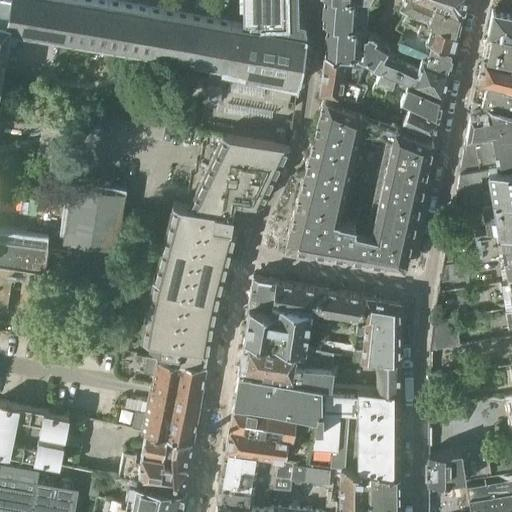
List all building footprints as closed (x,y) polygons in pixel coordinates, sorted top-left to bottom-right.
[(0,0),(0,16),(7,18),(9,18),(8,27),(54,35),(86,40),(159,52),(203,60),(212,61),(213,62),(222,63),(221,69),(223,69),(240,73),(257,77),(292,84),(297,85),(298,77),(299,74),(298,74),(304,36),(305,36),(305,34),(305,33),(304,21),(297,20),(296,0),(242,0),(243,22),(115,0),(0,0)] [(381,53),(395,58),(397,54),(386,47),(389,43),(371,32),(367,32),(367,33),(366,34),(365,34),(364,34),(363,34),(363,43),(358,42),(359,23),(355,22),(356,0),(323,0),(322,22),(326,22),(324,52),(351,55),(373,65),(381,53)] [(401,0),(398,8),(404,12),(405,11),(457,30),(457,29),(458,30),(458,28),(457,28),(461,14),(461,13),(430,0),(401,0)] [(430,0),(461,13),(462,8),(463,8),(463,6),(463,0),(430,0)] [(487,31),(511,36),(511,12),(492,9),(487,31)] [(395,24),(401,28),(429,39),(452,48),(453,44),(456,42),(457,36),(456,33),(456,31),(457,31),(457,30),(405,11),(404,12),(395,24)] [(0,70),(3,52),(8,27),(9,18),(7,18),(0,16),(0,70)] [(395,58),(391,71),(442,92),(448,69),(448,67),(422,57),(429,39),(401,28),(403,29),(394,46),(421,56),(420,59),(419,61),(418,61),(417,66),(395,58)] [(505,60),(511,61),(511,36),(487,31),(482,56),(505,60)] [(422,57),(448,67),(453,48),(452,48),(429,39),(422,57)] [(383,90),(387,80),(391,71),(395,58),(381,53),(373,65),(351,55),(324,52),(322,72),(360,79),(366,82),(372,84),(371,86),(383,90)] [(482,56),(476,79),(499,85),(505,60),(482,56)] [(499,85),(511,88),(511,61),(505,60),(499,85)] [(404,86),(399,99),(437,116),(440,101),(442,92),(391,71),(387,80),(404,86)] [(359,97),(366,82),(360,79),(322,72),(320,88),(324,90),(357,102),(359,97)] [(472,99),(511,108),(511,88),(499,85),(476,79),(472,99)] [(220,87),(208,85),(207,85),(204,98),(205,99),(218,101),(220,87)] [(274,85),(271,96),(289,100),(291,89),(274,85)] [(322,96),(318,113),(340,118),(343,103),(322,94),(322,96)] [(437,116),(399,99),(394,111),(404,116),(403,120),(433,134),(437,116)] [(459,170),(511,160),(511,108),(472,99),(465,133),(459,170)] [(343,103),(340,118),(335,136),(335,138),(355,142),(362,110),(343,103)] [(317,114),(313,131),(335,136),(340,118),(318,113),(317,113),(317,114)] [(394,123),(388,148),(410,153),(414,131),(394,123)] [(274,141),(284,142),(286,131),(276,129),(274,141)] [(206,204),(209,207),(234,232),(236,227),(230,226),(232,211),(233,204),(234,197),(261,202),(289,143),(284,142),(274,141),(222,132),(208,130),(205,144),(202,144),(199,159),(196,158),(194,173),(190,172),(187,190),(194,191),(191,197),(189,202),(206,204)] [(313,133),(308,150),(331,155),(335,138),(335,136),(313,131),(312,133),(313,133)] [(410,153),(428,157),(432,140),(433,139),(414,131),(410,153)] [(335,138),(331,155),(331,156),(351,161),(355,142),(335,138)] [(388,148),(384,167),(406,171),(410,153),(388,148)] [(308,151),(304,168),(327,174),(331,156),(331,155),(308,150),(308,151)] [(406,171),(424,176),(428,159),(428,157),(410,153),(406,171)] [(331,156),(327,174),(327,175),(346,179),(351,161),(331,156)] [(481,199),(511,194),(511,160),(459,170),(453,203),(481,199)] [(384,167),(380,185),(401,190),(406,171),(384,167)] [(303,169),(299,187),(323,192),(327,175),(327,174),(304,168),(303,168),(303,169)] [(401,190),(420,194),(424,177),(424,176),(406,171),(401,190)] [(327,175),(323,192),(323,193),(342,197),(346,179),(327,175)] [(0,263),(13,265),(104,279),(109,248),(115,248),(123,192),(74,184),(65,241),(70,242),(68,255),(46,252),(48,244),(0,236),(0,263)] [(380,185),(376,204),(397,209),(401,190),(380,185)] [(299,188),(294,205),(319,211),(323,193),(323,192),(299,187),(298,188),(299,188)] [(397,209),(416,213),(420,196),(420,194),(401,190),(397,209)] [(323,193),(319,211),(338,215),(342,197),(323,193)] [(500,229),(511,226),(511,194),(481,199),(486,229),(499,227),(500,229)] [(153,373),(150,387),(199,396),(200,395),(200,392),(202,378),(207,353),(214,315),(220,287),(234,232),(209,207),(206,204),(189,202),(188,203),(172,200),(153,275),(146,304),(141,336),(154,338),(153,347),(169,350),(168,359),(146,355),(143,371),(153,373)] [(393,228),(393,227),(397,209),(376,204),(372,223),(393,228)] [(294,206),(289,223),(314,229),(319,211),(294,205),(293,206),(294,206)] [(397,209),(393,227),(411,231),(415,214),(416,214),(416,213),(397,209)] [(319,211),(314,229),(389,246),(393,228),(372,223),(371,227),(354,223),(355,220),(338,216),(338,215),(319,211)] [(451,221),(448,237),(473,232),(471,218),(451,221)] [(290,244),(310,248),(314,229),(289,223),(289,225),(286,238),(285,238),(285,239),(286,240),(288,243),(288,244),(290,244)] [(504,254),(511,253),(511,226),(500,229),(474,233),(478,259),(504,254)] [(393,228),(389,246),(407,250),(411,233),(412,232),(411,231),(393,227),(393,228)] [(331,251),(343,253),(354,255),(399,263),(401,263),(405,260),(406,259),(405,259),(407,251),(408,250),(407,250),(389,246),(314,229),(310,248),(331,251)] [(443,263),(440,277),(467,272),(465,259),(443,263)] [(0,308),(7,309),(13,265),(0,263),(0,308)] [(253,275),(249,304),(271,307),(272,300),(275,279),(253,275)] [(297,283),(275,279),(272,300),(294,304),(297,283)] [(506,307),(511,307),(511,306),(511,279),(509,280),(502,281),(506,307)] [(308,312),(312,313),(313,308),(316,309),(320,286),(297,283),(294,304),(309,306),(308,312)] [(338,313),(342,290),(320,286),(316,309),(338,313)] [(361,322),(366,295),(342,290),(338,313),(356,315),(355,321),(361,322)] [(360,356),(375,357),(399,358),(399,353),(399,329),(400,300),(366,295),(361,322),(355,321),(355,325),(364,326),(363,342),(354,341),(354,343),(353,352),(352,355),(360,355),(360,356)] [(247,316),(244,335),(303,345),(303,346),(307,347),(312,313),(308,312),(309,306),(294,304),(272,300),(271,307),(249,304),(248,309),(246,316),(247,316)] [(431,334),(430,347),(459,343),(456,315),(433,319),(433,320),(431,334)] [(238,366),(238,367),(329,380),(333,353),(333,350),(327,349),(319,348),(307,347),(303,346),(303,345),(244,335),(238,366)] [(319,348),(327,349),(328,340),(320,339),(319,348)] [(327,349),(333,350),(336,350),(337,341),(328,340),(327,349)] [(336,350),(344,351),(345,342),(337,341),(336,350)] [(345,342),(344,351),(353,352),(354,343),(345,342)] [(375,387),(399,390),(399,358),(375,357),(375,387)] [(235,386),(233,399),(311,413),(324,416),(327,396),(329,383),(329,380),(238,367),(235,386)] [(430,390),(442,390),(442,374),(430,373),(430,390)] [(327,396),(399,409),(399,390),(375,387),(357,385),(329,383),(327,396)] [(149,393),(147,399),(198,408),(198,407),(198,406),(198,402),(199,396),(150,387),(149,393)] [(324,416),(399,429),(399,409),(327,396),(324,416)] [(0,452),(58,464),(68,413),(0,399),(0,452)] [(141,429),(144,430),(159,433),(192,440),(197,410),(198,408),(147,399),(145,410),(135,408),(131,426),(141,428),(141,429)] [(233,399),(229,425),(308,439),(308,436),(311,413),(233,399)] [(429,405),(429,415),(450,412),(449,403),(429,405)] [(308,436),(399,448),(399,429),(324,416),(311,413),(308,436)] [(86,418),(76,416),(75,424),(85,426),(86,418)] [(225,447),(278,456),(305,461),(308,439),(229,425),(225,447)] [(117,475),(129,477),(183,487),(184,483),(183,483),(185,474),(185,475),(189,453),(188,453),(190,447),(190,443),(191,443),(192,440),(159,433),(144,430),(143,436),(138,462),(134,461),(135,454),(121,451),(117,475)] [(332,465),(399,474),(399,473),(398,473),(398,472),(399,472),(399,448),(308,436),(308,439),(305,461),(307,461),(332,465)] [(428,475),(428,482),(444,480),(491,473),(489,466),(487,450),(493,449),(492,443),(428,452),(428,459),(426,459),(426,475),(428,475)] [(225,447),(219,480),(274,489),(278,456),(225,447)] [(0,462),(41,469),(79,477),(80,468),(58,464),(0,452),(0,462)] [(278,456),(274,489),(290,492),(291,477),(304,479),(307,461),(305,461),(278,456)] [(491,473),(511,468),(511,460),(509,461),(509,462),(489,466),(491,473)] [(307,461),(304,479),(328,482),(327,486),(332,487),(332,482),(331,482),(332,474),(332,465),(307,461)] [(0,511),(73,511),(79,477),(41,469),(0,462),(0,511)] [(358,505),(395,511),(398,511),(399,474),(332,465),(332,474),(340,475),(340,501),(341,503),(358,505)] [(87,493),(97,495),(102,471),(92,469),(87,493)] [(511,511),(511,475),(465,484),(470,511),(511,511)] [(133,488),(130,502),(177,511),(181,499),(184,487),(183,487),(129,477),(127,487),(133,488)] [(214,511),(326,511),(289,507),(272,505),(274,489),(219,480),(214,511)] [(177,511),(130,502),(121,501),(113,499),(110,511),(177,511)]
